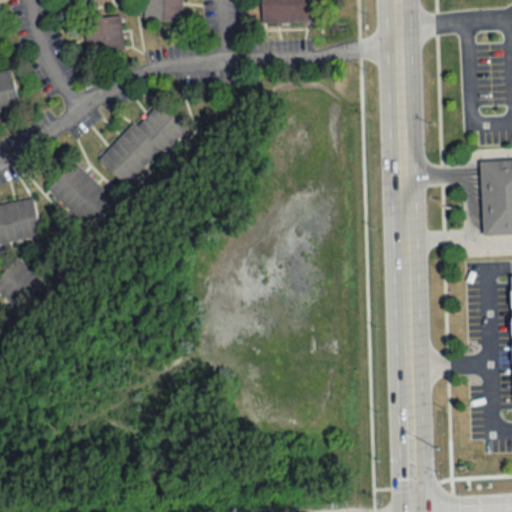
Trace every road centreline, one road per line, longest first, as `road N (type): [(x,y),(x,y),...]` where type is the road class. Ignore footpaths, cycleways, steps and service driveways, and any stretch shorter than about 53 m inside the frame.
road 1 (residential): [(395,41),(148,71),(111,86),(0,160)]
road 2 (tertiary): [(393,0),(405,406)]
road 3 (residential): [(78,109),(49,71),(24,0)]
